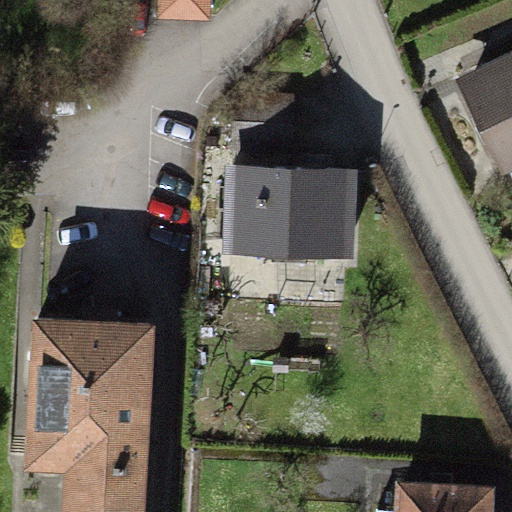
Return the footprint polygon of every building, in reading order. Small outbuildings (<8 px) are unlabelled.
[(164,0),(165,15),(220,15),(219,0),(164,0)] [(507,59),(465,82),(507,161),(511,158),(511,45),(502,51),(507,59)] [(230,97),(229,154),(285,156),(286,99),(230,97)] [(228,169),(226,250),(347,253),(349,172),(228,169)] [(151,320),(28,314),(21,453),(67,456),(64,511),(140,511),(145,423),(147,419),(149,415),(150,411),(150,407),(150,403),(150,399),(149,395),(147,391),(151,320)] [(374,504),(373,511),(480,511),(481,491),(394,485),(392,505),(374,504)]
